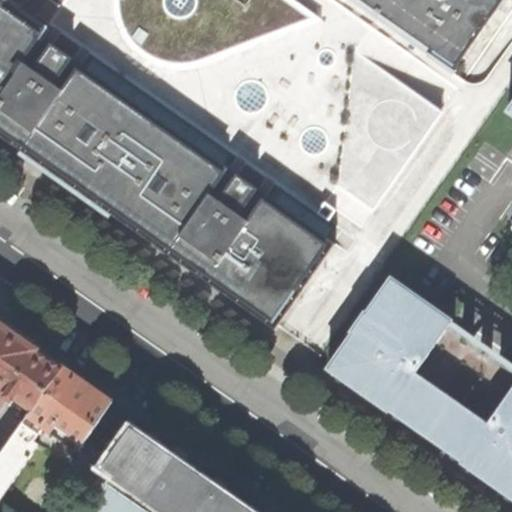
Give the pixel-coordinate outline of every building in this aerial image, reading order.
[(112,212),(276,327),(336,242),(321,232),(271,196),(251,224),(240,217),(259,189),(239,175),(220,203),(211,196),(230,168),(90,69),(83,63),(62,91),(54,86),(74,57),(54,43),(34,72),(24,65),(50,27),(23,8),(28,0),(54,0),(62,5),(65,0),(354,0),(431,54),(431,56),(454,72),(483,31),(504,0),(0,0),(0,132),(22,148),(20,151),(110,214),(112,212)] [(204,65),(317,23),(285,0),(122,0),(123,10),(131,31),(145,49),(162,62),(181,68),(204,65)] [(325,69),(321,117),(346,119),(350,71),(325,69)] [(511,362),(502,356),(473,335),(451,320),(453,318),(427,300),(392,276),(328,367),(511,495),(511,362)] [(473,335),(502,356),(511,341),(511,331),(487,314),(473,335)] [(0,405),(5,397),(12,401),(16,396),(34,408),(63,368),(38,351),(39,349),(31,343),(0,322),(0,405)] [(64,366),(63,368),(34,408),(0,457),(0,500),(39,444),(35,441),(45,426),(80,450),(113,401),(89,384),(64,366)] [(145,439),(131,429),(105,467),(169,511),(250,511),(238,503),(239,502),(225,492),(213,483),(211,485),(172,458),(173,456),(158,445),(147,438),(145,439)]
